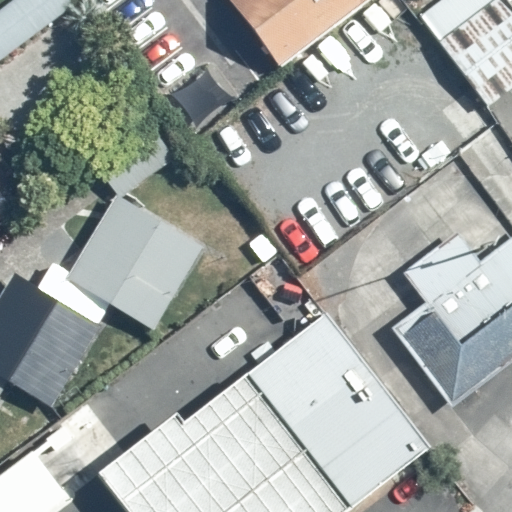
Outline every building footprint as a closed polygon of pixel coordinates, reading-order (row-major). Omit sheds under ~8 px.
[(0,57),(73,4),(69,0),(5,0),(0,4),(0,57)] [(310,0),(204,0),(243,51),(310,0)] [(511,86),(511,11),(504,0),(435,0),(415,15),(483,108),(511,86)] [(0,405),(12,386),(55,409),(114,308),(160,330),(203,246),(118,204),(59,304),(11,277),(0,297),(0,405)] [(511,313),(511,283),(462,219),(350,304),(415,388),(511,313)] [(319,319),(245,378),(350,511),(425,451),(319,319)] [(349,511),(350,511),(245,378),(182,428),(170,413),(90,477),(118,511),(349,511)] [(28,451),(0,472),(0,511),(43,511),(63,497),(28,451)]
